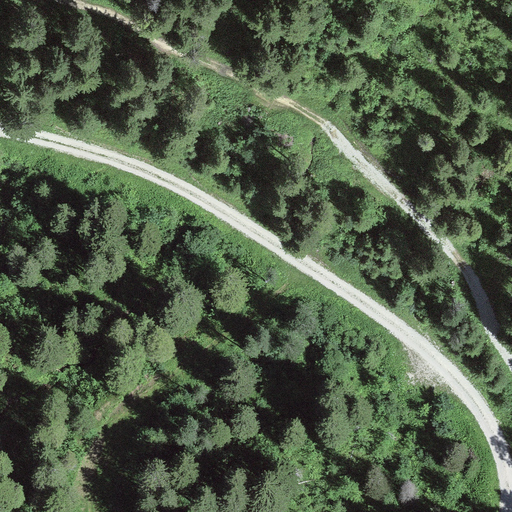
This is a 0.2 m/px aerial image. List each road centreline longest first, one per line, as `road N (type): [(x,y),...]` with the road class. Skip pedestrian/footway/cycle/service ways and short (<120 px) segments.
road 1 (track): [(506,511),(506,468),(491,424),(362,297),(203,191),(81,145),(0,131)]
road 2 (track): [(511,355),(489,321),(464,254),(321,111),(99,0)]
